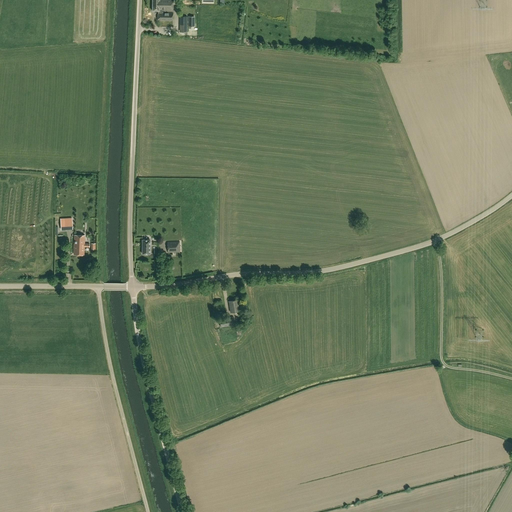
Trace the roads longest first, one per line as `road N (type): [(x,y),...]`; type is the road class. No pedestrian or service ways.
road 1 (unclassified): [(511,195),(452,232),(352,265),(132,287)]
road 2 (unclassified): [(132,287),(136,0)]
road 3 (unclassified): [(147,511),(97,286)]
road 4 (unclassified): [(183,511),(137,337),(132,287)]
road 5 (track): [(436,239),(444,361),(511,378)]
